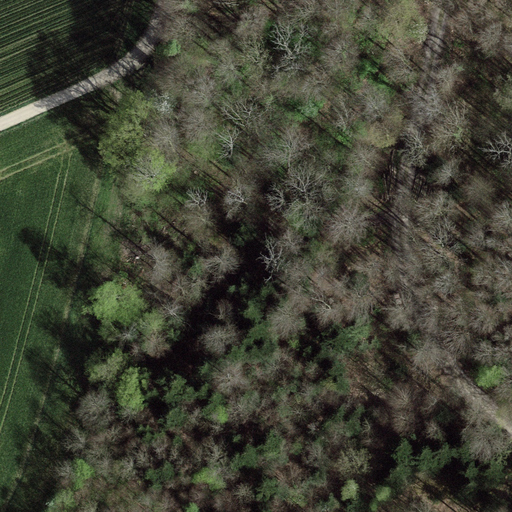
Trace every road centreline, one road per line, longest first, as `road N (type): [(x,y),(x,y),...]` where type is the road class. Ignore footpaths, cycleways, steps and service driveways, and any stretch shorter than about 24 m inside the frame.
road 1 (track): [(440,0),(398,215),(405,270),(421,321),(447,362),(511,426)]
road 2 (track): [(0,124),(136,59),(173,0)]
